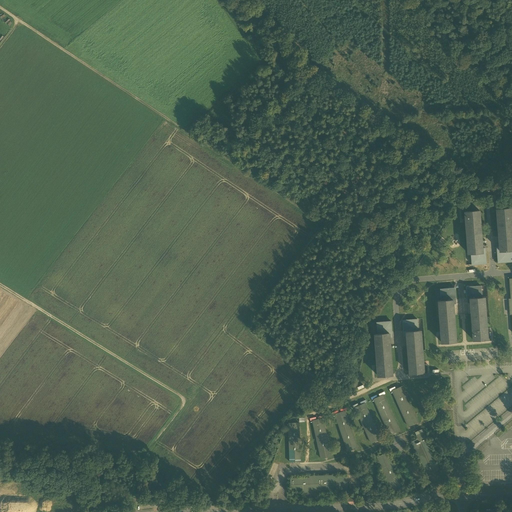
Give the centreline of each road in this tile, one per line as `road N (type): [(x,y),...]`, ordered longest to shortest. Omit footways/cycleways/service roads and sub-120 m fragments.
road 1 (track): [(0,284),(180,395),(182,405),(142,456),(210,502),(404,277)]
road 2 (track): [(0,7),(183,130),(227,91)]
road 3 (track): [(183,130),(404,277)]
road 4 (track): [(219,0),(263,60),(227,91)]
